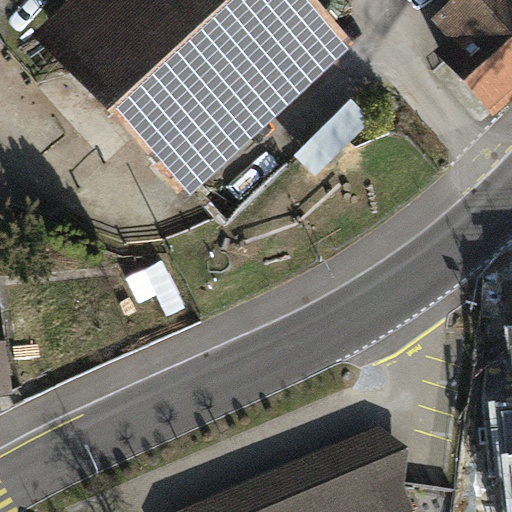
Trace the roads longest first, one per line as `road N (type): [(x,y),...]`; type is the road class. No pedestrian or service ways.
road 1 (secondary): [(511,200),(409,284),(329,331),(0,488)]
road 2 (track): [(397,0),(403,50),(511,187)]
